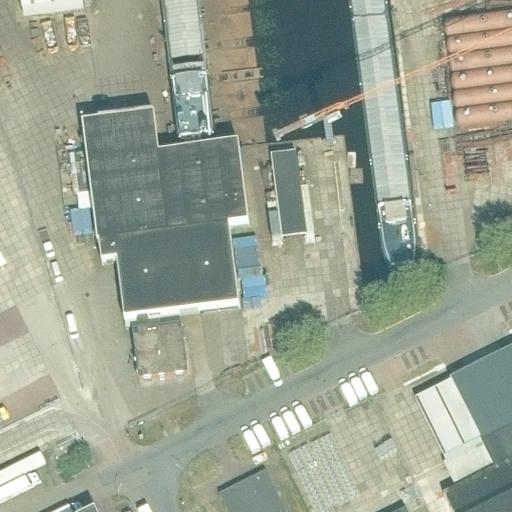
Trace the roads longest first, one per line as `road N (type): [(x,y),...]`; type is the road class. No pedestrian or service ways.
road 1 (unclassified): [(158,511),(148,491),(168,454),(511,285)]
road 2 (unknown): [(0,200),(60,364),(127,466),(39,511)]
